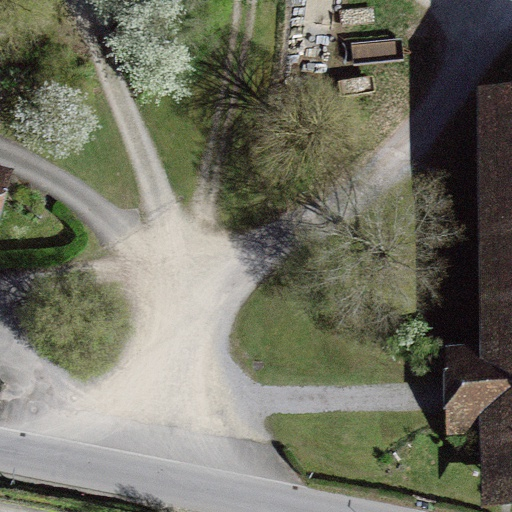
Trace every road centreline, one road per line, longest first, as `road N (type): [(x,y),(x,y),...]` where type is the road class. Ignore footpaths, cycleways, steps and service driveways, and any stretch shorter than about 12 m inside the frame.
road 1 (track): [(511,17),(468,49),(399,154),(210,307),(190,343),(158,476)]
road 2 (unclassified): [(376,511),(0,447)]
road 3 (track): [(210,307),(77,0)]
